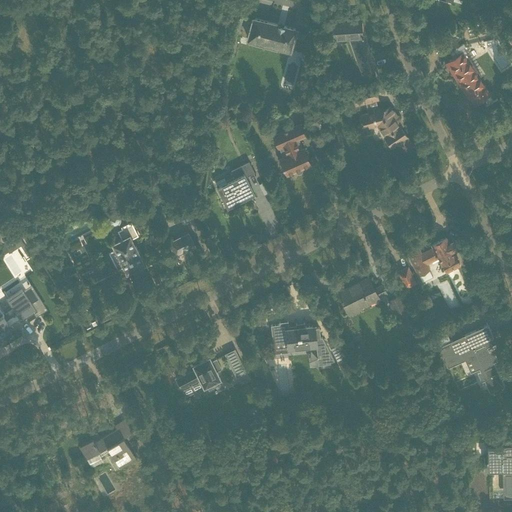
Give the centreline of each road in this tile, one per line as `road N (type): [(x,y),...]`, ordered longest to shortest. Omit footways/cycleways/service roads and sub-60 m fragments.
road 1 (residential): [(0,401),(459,170)]
road 2 (residential): [(459,170),(415,80),(389,0)]
road 3 (residential): [(511,284),(459,170)]
